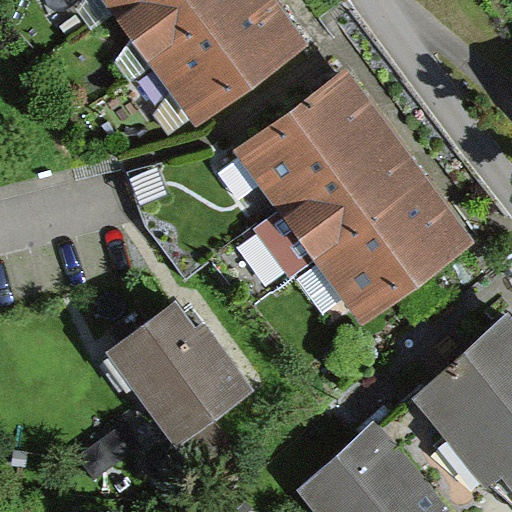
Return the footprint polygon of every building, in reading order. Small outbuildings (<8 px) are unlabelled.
[(123,0),(158,48),(226,0),(123,0)] [(271,0),(226,0),(158,48),(196,101),(293,31),(271,0)] [(347,73),(250,142),(287,193),(384,124),(347,73)] [(384,124),(287,193),(324,245),(421,175),(384,124)] [(421,175),(324,245),(360,296),(458,226),(421,175)] [(193,298),(119,352),(182,439),(256,386),(193,298)] [(511,326),(510,323),(428,393),(492,466),(504,456),(511,466),(511,326)] [(448,511),(381,423),(307,478),(332,511),(448,511)]
